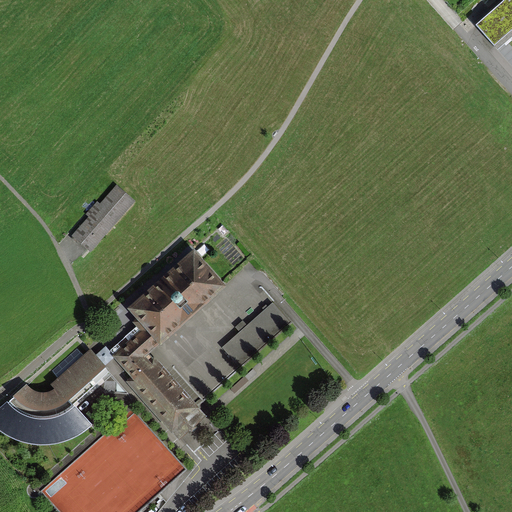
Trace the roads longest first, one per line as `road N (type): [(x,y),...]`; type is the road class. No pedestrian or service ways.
road 1 (primary): [(395,370),(235,508)]
road 2 (residential): [(395,370),(467,511)]
road 3 (primary): [(511,264),(395,370)]
